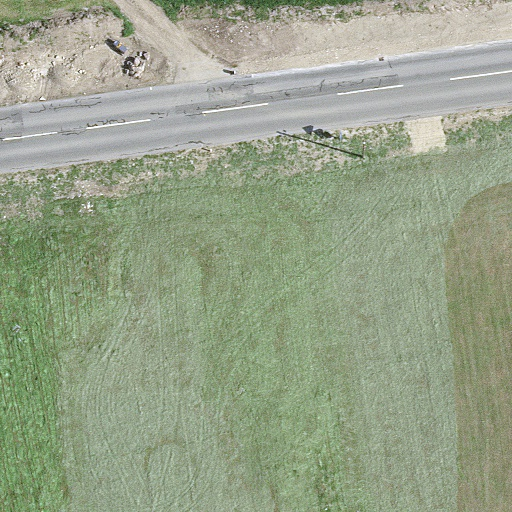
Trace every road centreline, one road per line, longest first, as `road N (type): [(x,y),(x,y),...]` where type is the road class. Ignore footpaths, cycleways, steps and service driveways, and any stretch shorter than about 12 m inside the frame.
road 1 (secondary): [(511,74),(0,145)]
road 2 (track): [(130,0),(247,110)]
